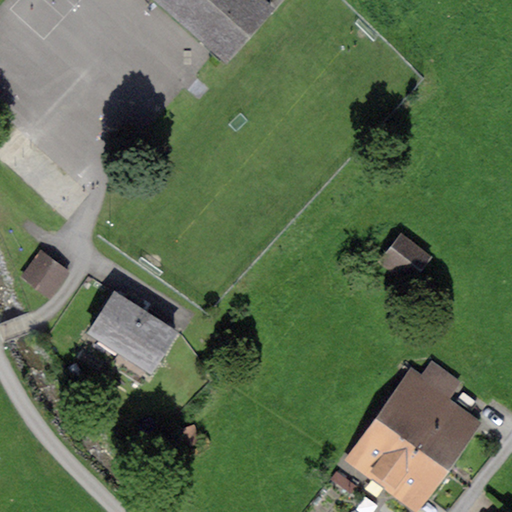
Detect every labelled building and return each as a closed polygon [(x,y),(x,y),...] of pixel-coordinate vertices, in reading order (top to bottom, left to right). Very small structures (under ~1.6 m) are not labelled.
[(277,0),(161,0),(217,49),(227,57),(277,0)] [(409,276),(425,256),(401,237),(386,257),(409,276)] [(49,296),(68,270),(42,251),(23,277),(49,296)] [(151,366),(174,330),(116,293),(93,329),(151,366)] [(413,372),(379,418),(440,462),(472,418),(446,399),(455,387),(434,373),(427,382),(413,372)] [(411,502),(440,462),(379,418),(350,458),(411,502)]
